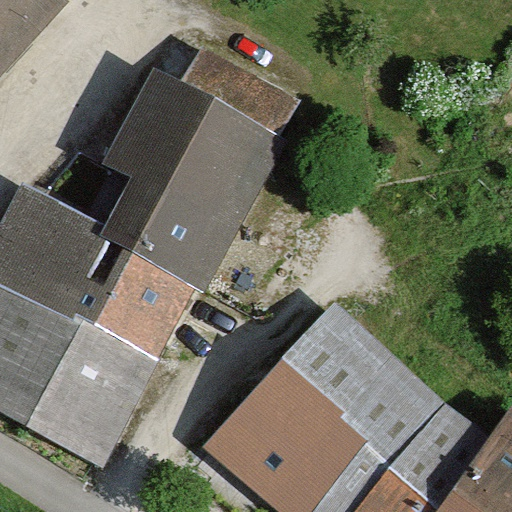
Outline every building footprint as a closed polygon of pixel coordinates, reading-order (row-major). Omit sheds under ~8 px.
[(0,0),(0,48),(46,0),(48,0),(59,10),(62,5),(57,0),(0,0)] [(111,237),(183,276),(193,282),(269,148),(278,153),(282,147),(274,144),(297,105),(202,53),(180,94),(160,82),(113,169),(140,183),(111,237)] [(0,283),(73,325),(79,315),(89,297),(82,293),(111,237),(38,198),(0,252),(0,283)] [(79,315),(142,352),(148,341),(183,276),(111,237),(82,293),(89,297),(79,315)] [(52,362),(73,325),(0,283),(0,406),(6,411),(39,355),(52,362)] [(39,355),(6,411),(96,463),(99,458),(89,451),(142,352),(79,315),(73,325),(52,362),(39,355)] [(371,440),(410,395),(330,315),(278,369),(335,419),(342,413),(371,440)] [(280,492),(302,511),(307,511),(371,440),(342,413),(335,419),(278,369),(206,445),(211,449),(222,438),(276,486),(269,494),(274,497),(280,492)] [(371,440),(307,511),(441,511),(486,456),(445,427),(410,395),(371,440)] [(511,511),(511,436),(502,430),(486,456),(441,511),(511,511)]
